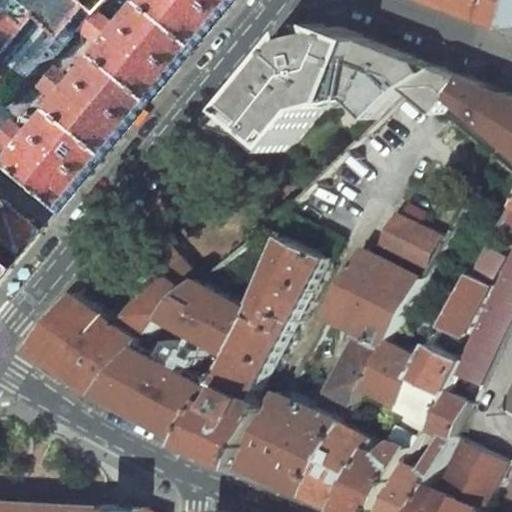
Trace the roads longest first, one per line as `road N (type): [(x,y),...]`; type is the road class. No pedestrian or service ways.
road 1 (residential): [(0,332),(271,0)]
road 2 (secondary): [(0,359),(52,399),(194,476)]
road 3 (residential): [(511,57),(370,0)]
